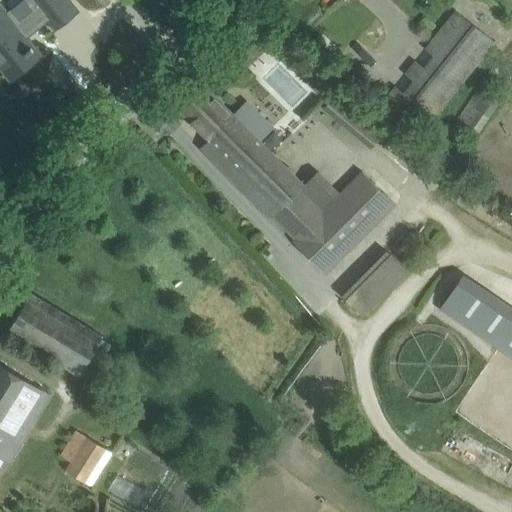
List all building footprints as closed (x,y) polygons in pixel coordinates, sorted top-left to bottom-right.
[(0,6),(0,64),(11,77),(33,59),(29,54),(34,49),(22,33),(27,29),(28,31),(42,20),(41,18),(46,14),(55,25),(75,10),(66,0),(34,0),(41,8),(36,12),(34,10),(20,21),(22,23),(17,27),(0,6)] [(379,110),(417,141),(498,41),(459,10),(379,110)] [(273,216),(325,268),(393,201),(366,173),(326,212),(302,188),(305,185),(261,141),(274,128),(248,102),(235,115),(204,83),(179,108),(210,138),(201,148),(271,218),(273,216)] [(455,122),(475,137),(502,100),(482,85),(455,122)] [(389,128),(339,87),(323,108),(372,148),(389,128)] [(341,293),(363,314),(407,268),(384,247),(341,293)] [(511,357),(511,305),(464,275),(441,310),(511,357)] [(81,376),(104,337),(32,292),(8,331),(81,376)] [(15,435),(42,389),(1,364),(0,365),(0,454),(10,461),(23,439),(15,435)] [(92,485),(114,451),(78,427),(61,454),(73,462),(68,469),(92,485)] [(136,503),(143,491),(116,476),(109,489),(136,503)]
